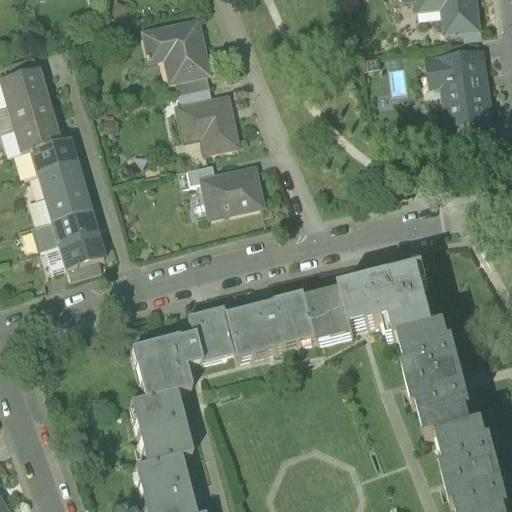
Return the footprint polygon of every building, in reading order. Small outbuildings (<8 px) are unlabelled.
[(415,0),(417,14),(440,11),(442,26),(444,41),(481,37),(477,5),(473,6),(471,0),(415,0)] [(422,28),(442,26),(440,11),(417,14),(418,25),(422,28)] [(164,64),(170,89),(175,88),(205,82),(208,81),(196,27),(142,39),(149,68),(164,64)] [(444,89),(450,131),(463,130),(488,127),(489,126),(481,63),(469,65),(469,63),(428,68),(431,90),(444,89)] [(8,74),(11,84),(36,77),(33,66),(8,74)] [(0,90),(7,112),(44,101),(37,77),(36,77),(11,84),(0,87),(0,90)] [(211,107),(208,95),(205,82),(175,88),(177,101),(180,113),(211,107)] [(44,101),(7,112),(13,136),(51,125),(44,101)] [(197,131),(203,160),(236,153),(226,104),(211,107),(180,113),(176,114),(181,135),(197,131)] [(0,139),(13,136),(7,112),(0,114),(0,139)] [(58,149),(51,125),(13,136),(20,160),(29,157),(58,149)] [(464,143),(490,144),(488,127),(463,130),(464,143)] [(67,146),(58,149),(29,157),(36,181),(74,170),(67,146)] [(81,194),(74,170),(36,181),(43,205),(81,194)] [(186,177),(189,191),(203,188),(217,185),(214,171),(186,177)] [(203,188),(211,225),(261,213),(253,177),(217,185),(203,188)] [(88,218),(81,194),(43,205),(50,229),(88,218)] [(95,242),(88,218),(50,229),(31,235),(38,258),(57,253),(95,242)] [(102,266),(95,242),(57,253),(64,277),(66,277),(97,268),(102,266)] [(66,277),(70,289),(101,280),(97,268),(66,277)] [(393,347),(397,346),(432,337),(416,277),(389,284),(389,285),(370,290),(372,295),(343,303),(341,297),(306,306),(317,348),(388,329),(393,347)] [(186,325),(191,343),(197,369),(197,371),(233,362),(234,368),(317,348),(306,306),(305,301),(222,321),(221,316),(186,325)] [(444,334),(432,337),(397,346),(405,375),(400,377),(401,379),(402,378),(411,415),(410,415),(411,417),(416,416),(423,445),(424,447),(434,444),(471,434),(466,417),(469,416),(451,349),(448,350),(444,334)] [(191,343),(177,346),(184,372),(194,369),(197,369),(191,343)] [(190,396),(184,372),(177,346),(177,345),(130,356),(143,408),(175,399),(190,396)] [(191,461),(175,399),(143,408),(129,411),(145,473),(180,464),(191,461)] [(481,432),(471,434),(434,444),(442,474),(438,475),(438,477),(447,511),(507,511),(490,448),(486,449),(481,432)] [(192,511),(180,464),(145,473),(133,476),(142,511),(192,511)]
